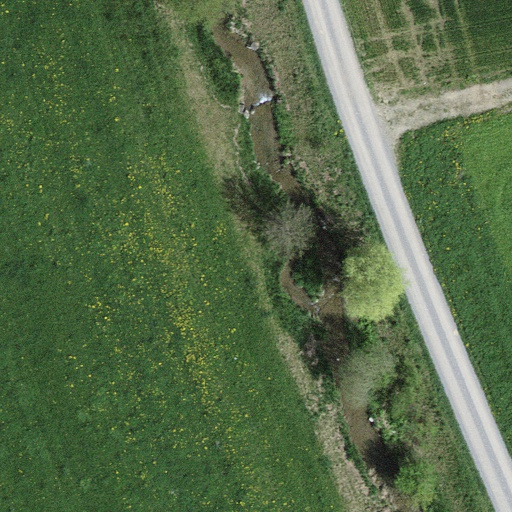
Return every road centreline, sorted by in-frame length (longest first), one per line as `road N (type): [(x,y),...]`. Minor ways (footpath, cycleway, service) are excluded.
road 1 (unclassified): [(321,0),(358,124),(511,492)]
road 2 (track): [(358,124),(511,95)]
